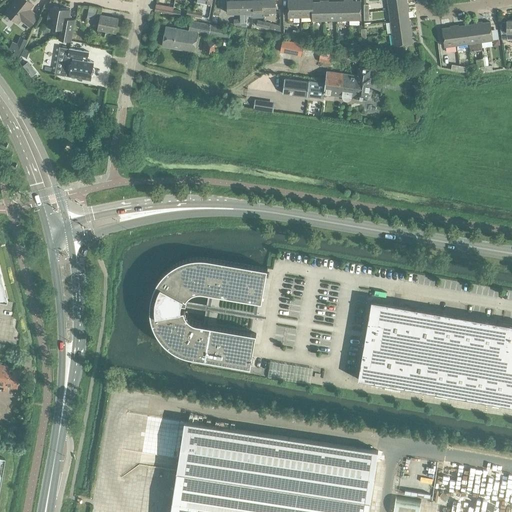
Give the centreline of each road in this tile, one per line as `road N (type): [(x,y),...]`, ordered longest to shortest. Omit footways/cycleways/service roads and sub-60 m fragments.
road 1 (secondary): [(238,210),(511,255)]
road 2 (secondary): [(238,210),(180,201),(65,220)]
road 3 (secondary): [(69,239),(238,210)]
road 4 (primary): [(65,220),(42,152),(0,80)]
road 5 (primary): [(47,234),(65,382)]
road 6 (primary): [(65,382),(76,324),(69,239)]
road 7 (primary): [(0,109),(47,234)]
road 8 (primary): [(45,511),(65,382)]
